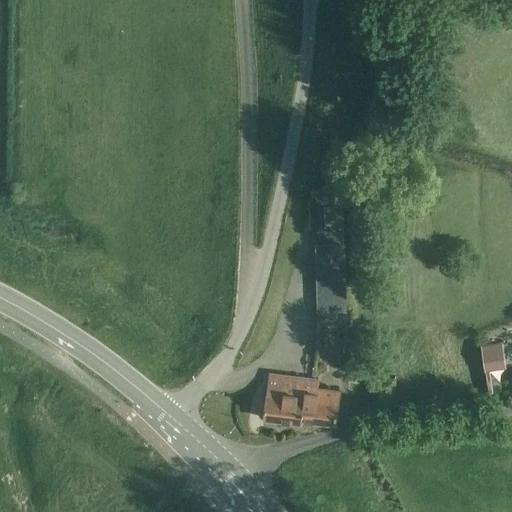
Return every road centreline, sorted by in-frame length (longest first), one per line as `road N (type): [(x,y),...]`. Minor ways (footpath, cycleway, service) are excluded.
road 1 (unclassified): [(167,411),(217,373),(245,328),(292,147),(306,0)]
road 2 (residential): [(237,480),(260,458),(348,431),(511,410)]
road 3 (secondary): [(167,411),(59,330),(0,300)]
